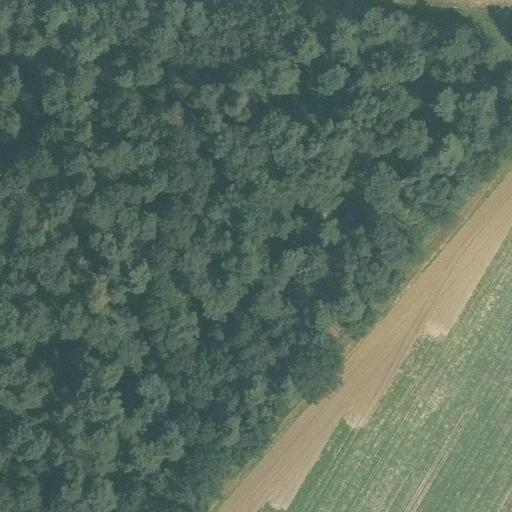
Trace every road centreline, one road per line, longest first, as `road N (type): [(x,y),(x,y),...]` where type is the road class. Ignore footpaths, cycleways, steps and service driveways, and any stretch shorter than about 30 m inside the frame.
road 1 (track): [(193,511),(511,147)]
road 2 (track): [(511,71),(474,29),(142,0)]
